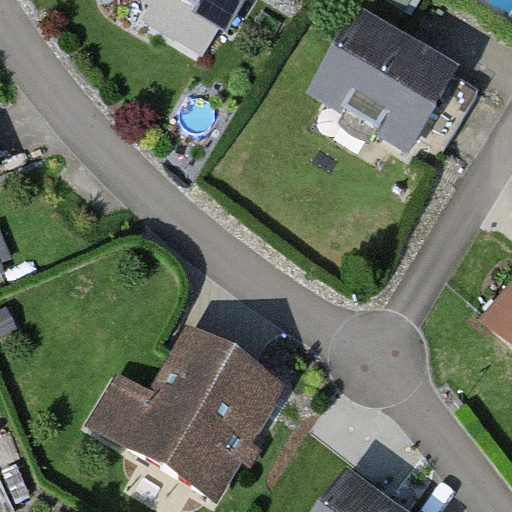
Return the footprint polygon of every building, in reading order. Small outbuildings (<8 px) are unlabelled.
[(254,0),(146,0),(227,48),(254,0)] [(463,85),(366,28),(317,112),(413,169),(463,85)] [(0,261),(0,284),(8,281),(0,261)] [(511,306),(486,333),(511,359),(511,306)] [(218,511),(233,511),(292,401),(190,348),(128,465),(218,511)] [(388,511),(353,485),(331,511),(388,511)]
